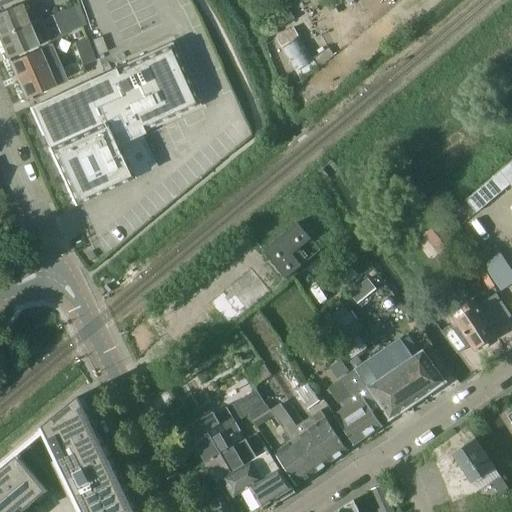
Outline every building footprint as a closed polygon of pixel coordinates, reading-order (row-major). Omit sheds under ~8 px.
[(0,12),(0,37),(39,20),(32,2),(21,6),(20,4),(0,12)] [(60,13),(66,26),(69,33),(81,27),(77,21),(71,9),(60,13)] [(48,40),(39,20),(0,37),(0,41),(7,58),(48,40)] [(298,38),(292,28),(277,39),(281,47),(281,48),(299,79),(317,68),(317,69),(333,56),(328,49),(313,61),(299,37),(298,38)] [(48,40),(7,58),(25,99),(55,87),(38,47),(49,42),(48,40)] [(81,66),(94,62),(85,40),(73,44),(81,66)] [(48,147),(74,206),(134,179),(122,151),(145,141),(142,133),(201,107),(172,43),(112,70),(113,72),(90,82),(89,80),(30,107),(43,135),(44,134),(50,146),(48,147)] [(511,162),(511,163),(500,173),(510,186),(511,187),(511,162)] [(510,186),(500,173),(488,183),(498,196),(510,186)] [(472,196),(466,201),(476,214),(498,196),(488,183),(472,196)] [(445,211),(451,218),(460,211),(454,204),(445,211)] [(435,224),(420,235),(434,254),(458,237),(443,214),(433,221),(435,224)] [(297,224),(263,252),(285,280),(301,266),(291,255),(310,240),(297,224)] [(92,250),(85,254),(89,261),(96,256),(92,250)] [(478,261),(485,271),(501,260),(495,250),(487,255),(478,261)] [(485,271),(503,299),(511,292),(511,276),(501,260),(485,271)] [(475,350),(495,336),(491,330),(511,317),(496,294),(476,308),(471,301),(462,307),(465,312),(454,320),(475,350)] [(361,330),(356,323),(336,336),(341,343),(361,330)] [(351,360),(367,349),(358,336),(342,347),(351,360)] [(400,340),(397,342),(355,370),(356,371),(374,398),(389,420),(398,413),(399,415),(411,407),(410,405),(422,397),(423,398),(436,390),(435,388),(444,383),(422,350),(411,357),(400,340)] [(347,375),(339,362),(329,368),(337,381),(347,375)] [(349,398),(342,402),(346,408),(339,413),(346,422),(338,427),(352,445),(353,444),(359,443),(360,439),(370,433),(375,431),(377,428),(381,425),(366,403),(374,398),(356,371),(338,382),(349,398)] [(295,393),(307,410),(319,402),(307,385),(295,393)] [(265,406),(256,391),(215,416),(212,411),(187,427),(198,446),(235,423),(248,416),(265,406)] [(46,433),(24,452),(54,487),(67,476),(84,511),(136,511),(80,396),(43,427),(46,433)] [(265,406),(248,416),(256,428),(274,416),(266,405),(265,406)] [(283,411),(274,417),(284,432),(294,426),(283,411)] [(312,427),(307,419),(303,423),(308,430),(330,462),(347,450),(325,418),(312,427)] [(235,423),(198,446),(207,462),(233,447),(234,446),(229,438),(240,432),(240,430),(235,423)] [(330,462),(308,430),(291,442),(312,474),(330,462)] [(273,454),(295,486),(312,474),(291,442),(286,434),(285,434),(282,437),(287,444),(273,454)] [(233,447),(207,462),(218,480),(243,465),(256,457),(250,447),(245,439),(234,446),(233,447)] [(494,465),(477,440),(475,441),(474,440),(452,454),(471,482),(493,468),(492,467),(494,465)] [(243,465),(218,480),(237,511),(257,511),(274,502),(276,505),(294,493),(280,469),(279,469),(273,460),(267,451),(256,457),(243,465)] [(18,456),(0,471),(0,511),(23,511),(40,498),(48,492),(18,456)] [(489,482),(498,496),(508,489),(498,476),(489,482)] [(377,511),(393,511),(392,510),(382,486),(369,491),(377,511)] [(333,511),(358,511),(352,499),(333,511)]
